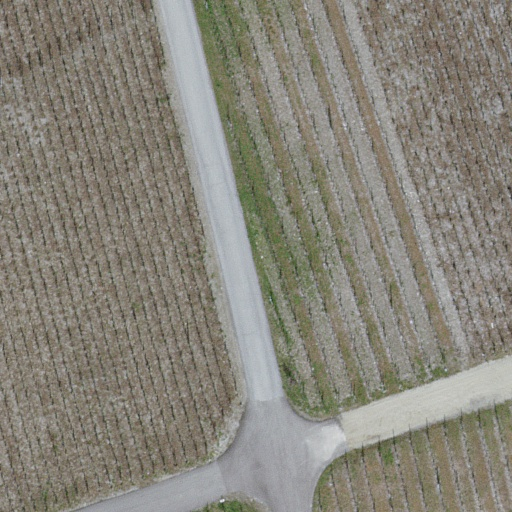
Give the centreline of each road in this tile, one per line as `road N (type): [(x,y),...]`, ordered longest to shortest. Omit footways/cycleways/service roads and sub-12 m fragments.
road 1 (track): [(173,0),(289,511)]
road 2 (track): [(511,365),(90,511)]
